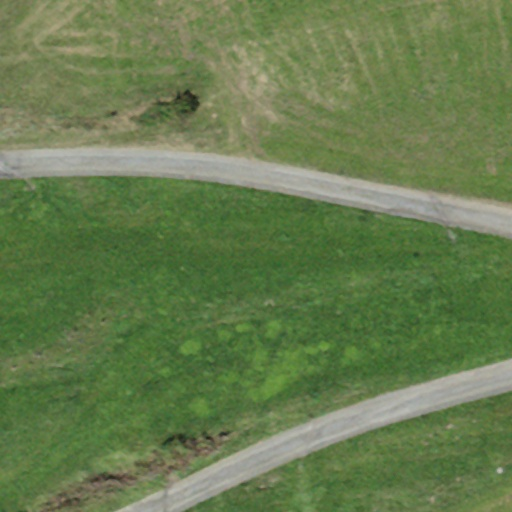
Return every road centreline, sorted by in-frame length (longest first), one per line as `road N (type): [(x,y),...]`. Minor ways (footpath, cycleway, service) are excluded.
road 1 (track): [(0,173),(137,161),(511,229)]
road 2 (track): [(511,374),(334,432),(158,511)]
